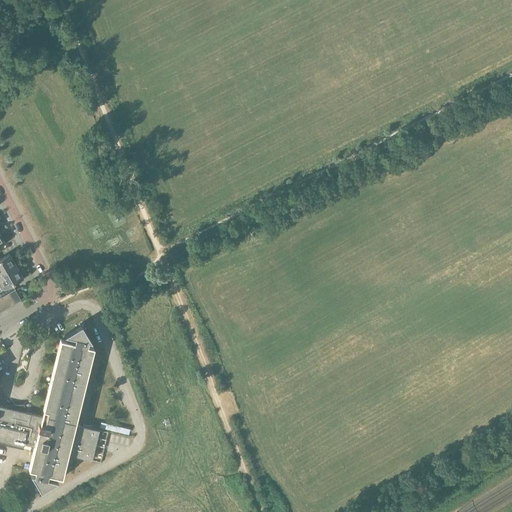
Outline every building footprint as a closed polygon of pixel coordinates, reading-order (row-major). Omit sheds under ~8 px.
[(0,274),(16,266),(9,254),(0,258),(0,274)] [(9,293),(14,290),(15,289),(12,284),(23,278),(16,266),(0,274),(0,297),(2,296),(4,295),(9,293)] [(20,300),(14,290),(9,293),(15,303),(20,300)] [(15,303),(9,293),(4,295),(10,306),(15,303)] [(4,295),(2,296),(0,297),(0,299),(5,309),(10,306),(4,295)] [(0,441),(14,445),(22,447),(23,443),(34,446),(29,469),(34,471),(33,475),(30,474),(40,491),(57,481),(47,478),(48,474),(61,477),(66,454),(91,460),(99,430),(74,424),(92,347),(87,346),(88,341),(91,342),(81,325),(64,335),(75,338),(74,342),(61,339),(43,410),(47,411),(45,417),(15,409),(15,406),(1,406),(0,405),(0,441)]
